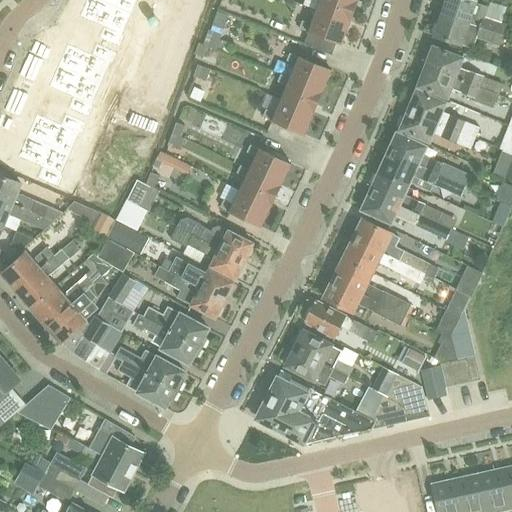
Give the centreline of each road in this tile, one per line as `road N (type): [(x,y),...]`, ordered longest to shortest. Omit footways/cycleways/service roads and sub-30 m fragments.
road 1 (residential): [(195,443),(348,148),(401,0)]
road 2 (residential): [(511,414),(262,473),(232,467),(195,443)]
road 3 (residential): [(0,309),(40,356),(195,443)]
